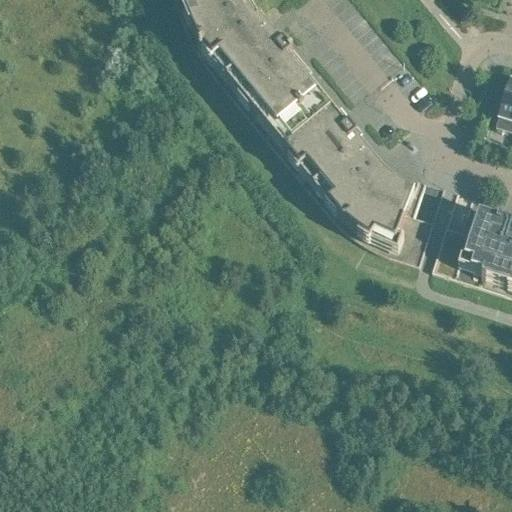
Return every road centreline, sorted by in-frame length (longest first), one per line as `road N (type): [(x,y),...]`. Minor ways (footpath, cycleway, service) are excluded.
road 1 (residential): [(313,8),(407,122),(445,136)]
road 2 (residential): [(511,46),(487,43),(474,54),(445,136)]
